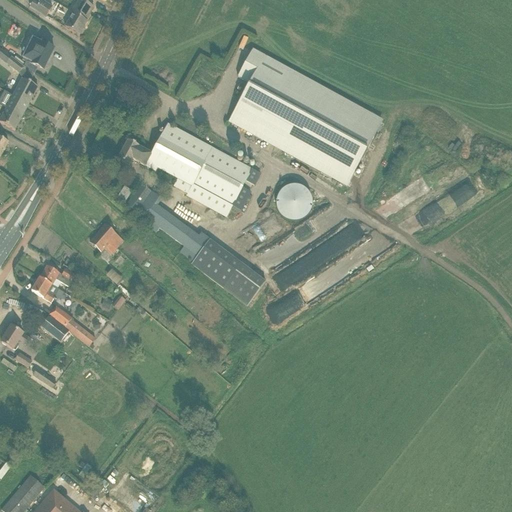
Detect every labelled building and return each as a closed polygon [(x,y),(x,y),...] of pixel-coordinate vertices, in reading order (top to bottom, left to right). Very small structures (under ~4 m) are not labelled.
[(34,0),(30,7),(46,18),(52,8),(41,1),(41,0),(34,0)] [(77,0),(70,13),(72,13),(63,28),(78,36),(87,22),(85,21),(93,8),(79,0),(77,0)] [(32,40),(22,61),(26,63),(23,67),(24,68),(34,75),(37,69),(44,72),(43,72),(47,64),(48,64),(50,59),(51,57),(54,51),(42,44),(41,45),(32,40)] [(347,186),(382,123),(251,52),(238,78),(250,84),(230,122),(347,186)] [(6,65),(18,75),(24,68),(23,67),(11,58),(6,65)] [(4,92),(0,99),(0,105),(5,109),(0,118),(0,123),(6,126),(15,131),(29,105),(38,88),(29,83),(21,79),(12,96),(4,92)] [(128,141),(118,160),(129,167),(132,160),(142,165),(155,172),(157,169),(163,159),(196,177),(191,188),(231,207),(241,212),(247,200),(249,201),(251,197),(249,196),(250,193),(242,188),(245,182),(254,186),(260,175),(251,170),(176,130),(167,125),(159,141),(151,155),(139,148),(130,143),(128,141)] [(0,138),(0,157),(8,143),(0,138)] [(275,203),(275,206),(276,209),(277,212),(279,215),(281,217),(283,219),(286,221),(289,222),(293,222),(298,222),(301,221),(304,219),(306,217),(308,215),(310,212),(311,209),(312,204),(311,201),(311,198),(308,194),(306,191),(304,189),(301,188),(300,187),(297,186),(292,186),(289,187),(286,188),(282,190),(280,193),(278,195),(276,200),(275,203)] [(137,190),(126,206),(136,213),(147,198),(137,190)] [(148,198),(144,204),(154,211),(157,207),(161,200),(152,193),(148,198)] [(90,244),(100,253),(115,236),(105,226),(90,244)] [(193,263),(191,265),(247,307),(265,283),(209,241),(193,263)] [(47,267),(40,279),(52,287),(56,281),(68,289),(75,277),(74,276),(66,271),(62,276),(47,267)] [(35,286),(31,292),(40,298),(51,305),(51,304),(54,299),(59,291),(52,287),(40,279),(39,280),(38,280),(36,280),(34,284),(34,285),(35,286)] [(112,307),(118,311),(125,301),(119,297),(112,307)] [(103,300),(101,308),(109,310),(111,302),(103,300)] [(64,328),(64,329),(88,349),(95,340),(71,321),(72,320),(55,307),(48,316),(64,328)] [(48,317),(40,328),(60,344),(68,334),(48,317)] [(11,328),(1,343),(13,351),(19,343),(25,347),(30,340),(11,328)] [(14,361),(27,370),(32,363),(18,355),(14,361)] [(40,382),(52,390),(56,384),(44,376),(40,382)] [(0,471),(0,480),(10,467),(6,464),(0,471)] [(1,511),(2,511),(24,511),(44,489),(30,477),(1,511)] [(78,511),(53,491),(35,511),(78,511)] [(104,508),(109,511),(130,511),(132,511),(111,497),(104,508)]
